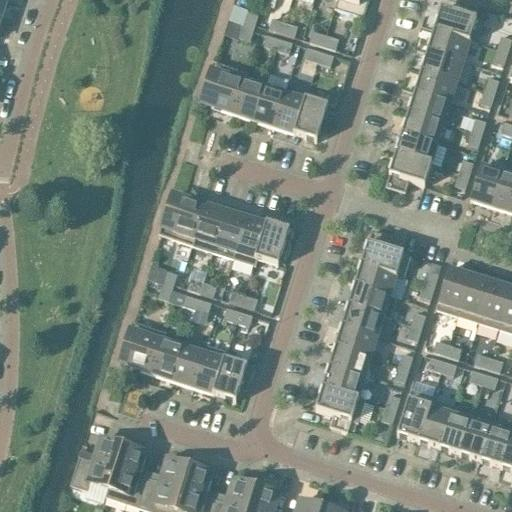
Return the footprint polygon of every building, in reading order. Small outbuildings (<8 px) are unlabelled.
[(337,0),(336,3),(358,10),(361,0),(337,0)] [(469,45),(476,47),(483,25),(440,12),(433,34),(469,45)] [(242,29),(253,32),(257,19),(246,15),(242,29)] [(280,37),(284,26),(271,22),(267,33),(280,37)] [(284,26),(280,37),(293,41),(297,30),(284,26)] [(249,46),(253,32),(242,29),(238,42),(249,46)] [(462,65),(469,45),(433,34),(427,54),(462,65)] [(321,50),(325,39),(312,35),(309,46),(321,50)] [(275,54),(278,43),(265,39),(262,50),(275,54)] [(325,39),(321,50),(334,54),(338,43),(325,39)] [(496,53),(507,57),(511,44),(500,40),(496,53)] [(278,43),(275,54),(288,58),(291,47),(278,43)] [(316,67),(320,56),(307,52),(303,63),(316,67)] [(503,70),(507,57),(496,53),(492,66),(503,70)] [(456,86),(462,65),(427,54),(420,75),(456,86)] [(320,56),(316,67),(329,71),(333,60),(320,56)] [(245,77),(214,67),(212,67),(204,90),(216,94),(210,113),(232,119),(245,77)] [(450,107),(456,86),(420,75),(414,95),(450,107)] [(253,126),(264,91),(245,85),(247,78),(245,77),(232,119),(253,126)] [(483,95),(494,98),(498,85),(487,82),(483,95)] [(273,132),(284,97),(264,91),(253,126),(273,132)] [(443,127),(450,107),(414,95),(407,116),(443,127)] [(490,111),(494,98),(483,95),(479,108),(490,111)] [(294,139),(305,103),(284,97),(273,132),(293,138),(292,139),(294,139)] [(305,103),(294,139),(316,146),(327,110),(305,103)] [(437,148),(443,127),(407,116),(401,137),(437,148)] [(470,136),(481,139),(485,126),(474,123),(470,136)] [(511,141),(511,129),(503,126),(499,137),(511,141)] [(477,152),(481,139),(470,136),(466,149),(477,152)] [(430,168),(437,148),(401,137),(395,157),(430,168)] [(423,190),(430,168),(395,157),(388,179),(384,191),(404,197),(408,186),(423,190)] [(457,177),(468,181),(472,168),(461,164),(457,177)] [(491,211),(504,169),(502,169),(500,175),(480,169),(469,204),(491,211)] [(511,218),(511,215),(511,171),(504,169),(491,211),(511,218)] [(464,193),(468,181),(457,177),(453,190),(464,193)] [(191,251),(204,209),(183,202),(177,220),(165,217),(158,240),(191,251)] [(212,257),(225,215),(204,209),(191,251),(212,257)] [(217,241),(212,257),(233,263),(246,221),(225,215),(217,241)] [(253,270),(266,227),(265,227),(246,221),(233,263),(253,270)] [(266,227),(253,270),(255,270),(257,264),(277,270),(288,234),(266,227)] [(409,260),(402,258),(387,253),(391,241),(371,235),(367,247),(360,269),(402,282),(409,260)] [(402,283),(402,282),(360,269),(353,289),(389,300),(395,281),(402,283)] [(457,321),(470,279),(448,272),(435,314),(457,321)] [(161,289),(172,292),(176,279),(166,275),(161,289)] [(423,288),(433,292),(438,279),(427,275),(423,288)] [(477,327),(490,285),(470,279),(457,321),(477,327)] [(199,297),(203,287),(190,282),(186,293),(199,297)] [(498,334),(511,292),(490,285),(477,327),(498,334)] [(203,287),(199,297),(212,301),(216,291),(203,287)] [(429,304),(433,292),(423,288),(419,301),(429,304)] [(168,305),(172,292),(161,289),(157,302),(168,305)] [(347,310),(383,321),(383,320),(390,323),(396,302),(389,300),(353,289),(347,310)] [(511,338),(511,291),(511,292),(498,334),(511,338)] [(241,310),(244,299),(231,295),(227,306),(241,310)] [(194,314),(198,303),(184,299),(181,310),(194,314)] [(244,299),(241,310),(253,314),(257,303),(244,299)] [(198,303),(194,314),(207,318),(210,307),(198,303)] [(376,342),(383,321),(347,310),(341,331),(376,342)] [(235,327),(239,316),(226,312),(222,323),(235,327)] [(239,316),(235,327),(248,331),(252,320),(239,316)] [(410,329),(421,333),(425,320),(414,317),(410,329)] [(164,337),(132,327),(131,327),(123,350),(135,354),(129,373),(151,379),(164,337)] [(417,346),(421,333),(410,329),(406,342),(417,346)] [(370,362),(376,342),(341,331),(334,351),(370,362)] [(164,337),(151,379),(172,386),(185,344),(164,337)] [(192,392),(205,350),(185,344),(183,351),(172,386),(192,392)] [(444,360),(448,349),(435,345),(432,356),(444,360)] [(448,349),(444,360),(457,364),(461,353),(448,349)] [(213,399),(226,356),(205,350),(192,392),(212,398),(211,399),(213,399)] [(363,383),(370,362),(334,351),(328,372),(363,383)] [(226,356),(213,399),(235,406),(239,393),(246,395),(253,372),(225,364),(227,357),(226,356)] [(397,371),(408,374),(412,361),(401,358),(397,371)] [(486,373),(489,362),(476,358),(473,369),(486,373)] [(439,376),(443,366),(430,362),(426,372),(439,376)] [(489,362),(486,373),(499,377),(502,366),(489,362)] [(443,366),(439,376),(452,380),(456,370),(443,366)] [(404,387),(408,374),(397,371),(393,383),(404,387)] [(357,402),(363,383),(328,372),(321,392),(364,406),(364,404),(357,402)] [(480,389),(484,378),(471,374),(468,385),(480,389)] [(484,378),(480,389),(494,393),(497,382),(484,378)] [(357,428),(364,406),(321,392),(314,414),(332,420),(328,432),(346,437),(350,425),(357,428)] [(410,394),(396,439),(418,446),(429,410),(431,404),(432,401),(410,394)] [(384,412),(395,415),(399,402),(388,399),(384,412)] [(438,453),(451,410),(431,404),(418,446),(438,453)] [(451,410),(438,453),(459,459),(473,414),(472,414),(471,416),(451,410)] [(391,428),(395,415),(384,412),(380,425),(391,428)] [(473,414),(459,459),(479,465),(494,420),(473,414)] [(479,465),(500,472),(511,433),(511,426),(494,420),(479,465)] [(511,433),(500,472),(511,475),(511,433)] [(109,493),(124,445),(104,439),(103,444),(100,443),(93,466),(78,461),(69,491),(86,496),(89,487),(107,493),(104,502),(106,502),(109,493)] [(136,511),(139,511),(148,483),(137,479),(144,457),(141,456),(142,451),(124,445),(109,493),(106,502),(136,511)] [(175,511),(190,466),(171,460),(170,465),(167,464),(160,487),(148,483),(139,511),(175,511)] [(212,511),(215,504),(203,500),(210,477),(207,476),(208,472),(190,466),(175,511),(212,511)] [(248,511),(256,487),(237,481),(236,485),(233,484),(226,507),(215,504),(212,511),(248,511)] [(272,511),(277,498),(273,497),(275,492),(256,487),(248,511),(272,511)] [(321,511),(323,507),(304,501),(302,506),(300,505),(297,511),(321,511)]
